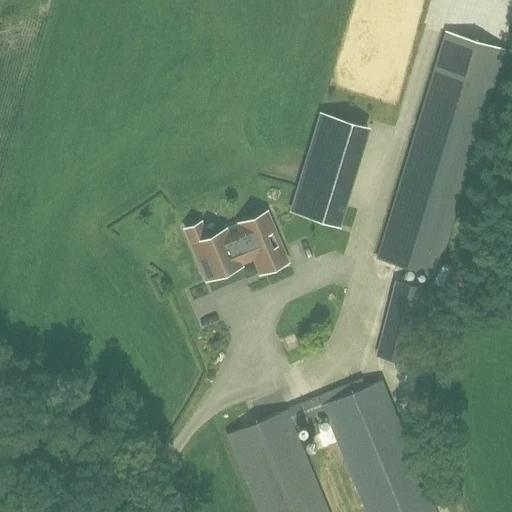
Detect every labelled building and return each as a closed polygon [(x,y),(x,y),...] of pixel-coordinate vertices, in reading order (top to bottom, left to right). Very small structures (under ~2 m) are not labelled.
[(433,275),(481,122),(503,49),(448,32),(378,258),(433,275)] [(405,102),(418,106),(433,63),(420,58),(405,102)] [(297,191),(291,211),(337,225),(343,205),(297,191)] [(260,273),(265,271),(287,262),(266,213),(239,224),(240,225),(226,231),(225,230),(206,238),(200,223),(185,229),(198,261),(206,280),(219,275),(217,272),(222,270),(234,265),(234,267),(235,268),(240,266),(239,264),(253,258),(260,273)] [(376,355),(410,363),(429,289),(395,280),(376,355)] [(322,404),(319,396),(226,434),(257,511),(326,511),(291,425),(324,412),(364,511),(434,511),(380,380),(322,404)]
